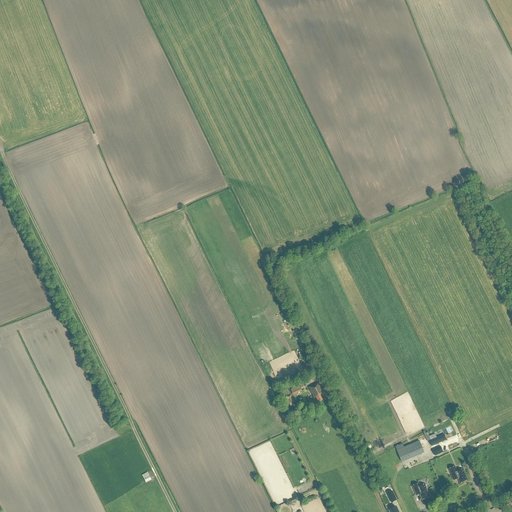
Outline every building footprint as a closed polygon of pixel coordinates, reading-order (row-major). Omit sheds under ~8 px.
[(281,273),(288,270),(285,265),(279,268),(281,273)] [(318,383),(309,388),(314,398),(315,397),(318,402),(322,400),(320,395),(323,394),(318,383)] [(301,389),(300,389),(299,386),(290,390),(292,393),(291,393),(293,395),(302,391),(301,389)] [(291,395),(290,395),(287,390),(282,392),(288,405),(294,402),(291,395)] [(444,434),(429,441),(432,447),(447,440),(444,434)] [(397,451),(402,462),(424,452),(420,441),(404,448),(397,451)] [(435,456),(444,453),(441,447),(432,450),(435,456)] [(384,459),(386,464),(393,460),(394,463),(399,461),(396,455),(384,459)] [(383,470),(379,459),(372,462),(377,473),(383,470)] [(455,467),(449,469),(454,481),(458,479),(460,484),(468,480),(465,474),(466,473),(465,470),(464,470),(463,469),(458,472),(455,467)] [(142,475),(146,483),(151,480),(147,473),(142,475)] [(419,484),(413,486),(417,496),(420,495),(423,500),(430,497),(427,489),(428,488),(426,485),(425,485),(425,484),(420,487),(419,484)] [(391,503),(396,500),(392,491),(386,494),(391,503)]
